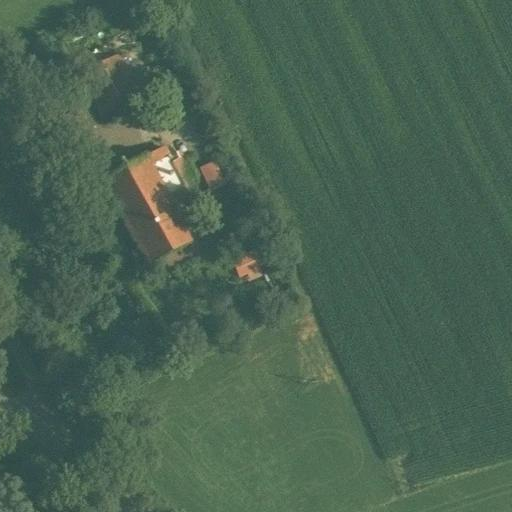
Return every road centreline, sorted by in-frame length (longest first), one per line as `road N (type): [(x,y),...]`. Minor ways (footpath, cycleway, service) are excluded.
road 1 (unknown): [(0,297),(184,222)]
road 2 (unclassified): [(51,441),(29,375),(0,327)]
